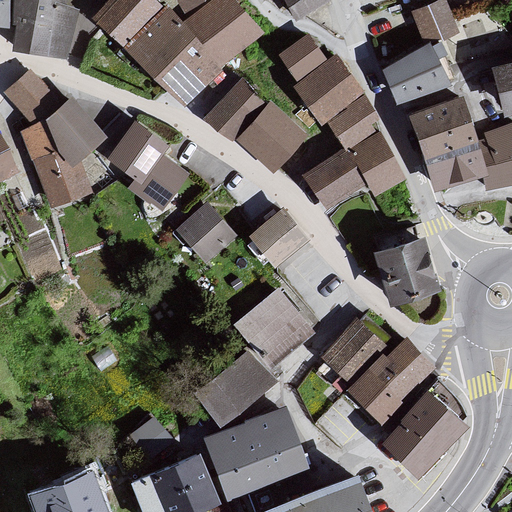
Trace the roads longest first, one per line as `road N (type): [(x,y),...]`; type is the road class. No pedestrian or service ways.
road 1 (residential): [(0,55),(162,116),(246,161),(312,219),(400,322),(446,346),(471,343)]
road 2 (residential): [(342,0),(437,233),(474,278)]
